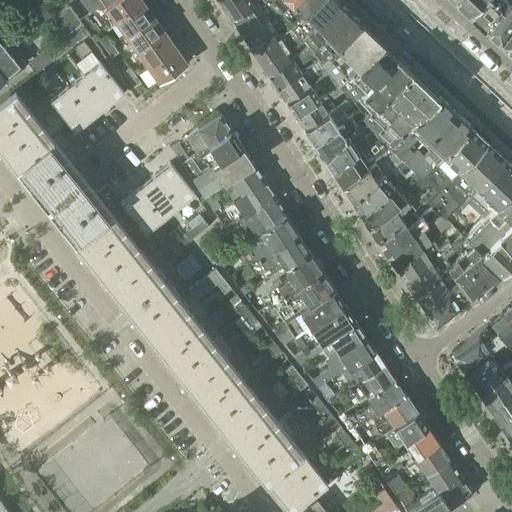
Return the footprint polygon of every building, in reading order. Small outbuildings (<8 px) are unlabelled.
[(80,22),(78,21),(71,10),(68,7),(66,3),(63,0),(58,0),(52,5),(51,5),(48,8),(55,17),(56,19),(43,29),(54,43),(77,24),(80,22)] [(139,0),(106,0),(102,3),(114,19),(139,0)] [(152,14),(142,0),(139,0),(114,19),(124,34),(152,14)] [(231,19),(258,0),(218,0),(220,3),(224,9),(230,17),(231,19)] [(258,0),(231,19),(241,33),(274,10),(266,2),(263,0),(258,0)] [(277,14),(290,0),(268,0),(266,2),(274,10),(277,14)] [(288,25),(311,0),(290,0),(277,14),(285,22),(288,25)] [(315,23),(336,0),(311,0),(288,25),(297,33),(298,35),(300,38),(310,28),(303,21),(308,16),(315,23)] [(327,56),(360,22),(337,0),(336,0),(315,23),(312,25),(310,28),(300,38),(303,42),(307,46),(314,52),(322,62),(327,56)] [(460,0),(475,14),(488,0),(460,0)] [(496,0),(488,0),(475,14),(488,26),(503,6),(496,0)] [(488,26),(501,38),(505,42),(511,32),(511,0),(496,0),(503,6),(488,26)] [(241,33),(250,46),(275,29),(285,22),(277,14),(274,10),(241,33)] [(163,30),(152,14),(124,34),(136,50),(163,30)] [(86,15),(78,21),(80,22),(87,32),(90,37),(99,30),(93,22),(92,23),(86,15)] [(328,71),(337,85),(338,84),(341,82),(352,74),(382,42),(360,22),(327,56),(322,62),(328,71)] [(77,24),(54,43),(27,63),(35,73),(84,34),(77,24)] [(250,46),(259,60),(296,34),(290,28),(279,36),(275,29),(250,46)] [(175,46),(163,30),(136,50),(147,66),(175,46)] [(259,60),(267,73),(292,56),(288,50),(295,45),(296,46),(303,42),(300,38),(298,35),(297,36),(296,34),(259,60)] [(99,41),(105,49),(111,44),(106,36),(99,41)] [(0,82),(20,65),(0,41),(0,82)] [(383,43),(382,42),(352,74),(341,82),(338,84),(343,90),(345,92),(348,90),(355,83),(362,89),(396,55),(386,46),(383,43)] [(111,44),(105,49),(111,57),(117,52),(111,44)] [(187,63),(175,46),(147,66),(158,82),(187,63)] [(274,84),(276,86),(300,70),(296,64),(314,52),(307,46),(292,56),(267,73),(269,76),(269,79),(272,83),(274,84)] [(395,55),(396,55),(362,89),(361,90),(355,97),(368,112),(411,69),(409,68),(395,55)] [(276,86),(285,99),(309,84),(305,77),(322,66),(317,59),(300,70),(276,86)] [(98,60),(82,73),(106,104),(123,91),(98,60)] [(122,72),(128,79),(134,75),(129,67),(122,72)] [(377,135),(388,145),(438,95),(411,69),(368,112),(366,114),(361,120),(371,129),(377,135)] [(82,73),(67,85),(90,117),(106,104),(82,73)] [(285,99),(294,113),(318,97),(314,92),(326,84),(329,82),(324,74),(309,84),(285,99)] [(134,75),(128,79),(133,87),(140,82),(134,75)] [(318,97),(294,113),(303,127),(334,106),(329,99),(343,90),(338,84),(337,85),(329,90),(318,97)] [(90,117),(67,85),(49,99),(73,130),(90,117)] [(0,98),(0,125),(22,109),(9,91),(0,98)] [(388,145),(390,147),(401,157),(404,160),(412,152),(407,146),(416,137),(412,133),(418,130),(426,139),(454,110),(438,95),(388,145)] [(303,127),(312,139),(336,124),(332,118),(346,109),(343,105),(352,100),(349,97),(334,106),(303,127)] [(0,125),(0,147),(2,151),(36,125),(22,109),(0,125)] [(413,169),(420,176),(470,125),(454,110),(426,139),(432,144),(422,153),(417,147),(412,152),(404,160),(413,169)] [(203,136),(207,142),(230,128),(219,112),(197,127),(182,139),(189,148),(194,144),(193,143),(203,136)] [(312,139),(323,157),(345,134),(353,127),(348,117),(336,124),(312,139)] [(2,151),(15,167),(49,142),(36,125),(2,151)] [(426,182),(434,191),(487,141),(470,125),(420,176),(426,182)] [(242,145),(230,128),(207,142),(188,157),(181,162),(192,179),(242,145)] [(323,157),(332,170),(369,142),(377,135),(371,129),(352,144),(345,134),(323,157)] [(430,206),(438,213),(445,218),(464,199),(468,195),(505,158),(487,141),(434,191),(424,201),(430,206)] [(15,167),(28,184),(61,157),(49,142),(15,167)] [(175,153),(181,162),(188,157),(178,142),(171,147),(176,153),(175,153)] [(332,170),(341,184),(379,155),(369,142),(332,170)] [(202,195),(225,180),(253,162),(242,145),(192,179),(202,195)] [(341,184),(351,199),(401,157),(390,147),(379,155),(341,184)] [(52,214),(59,222),(92,196),(85,188),(81,182),(84,179),(75,169),(72,171),(67,165),(61,157),(28,184),(35,192),(52,214)] [(351,199),(359,212),(395,184),(409,173),(413,169),(404,160),(401,157),(351,199)] [(468,195),(487,212),(511,186),(511,164),(505,158),(468,195)] [(169,162),(153,175),(177,205),(193,193),(169,162)] [(225,180),(235,196),(264,178),(253,162),(225,180)] [(409,173),(414,180),(420,176),(413,169),(409,173)] [(153,175),(136,188),(161,219),(177,205),(153,175)] [(420,176),(414,180),(408,185),(415,192),(426,182),(420,176)] [(244,214),(245,214),(274,194),(264,178),(235,196),(232,197),(244,214)] [(359,212),(369,226),(405,196),(395,184),(359,212)] [(463,236),(472,244),(481,252),(497,236),(511,220),(511,186),(487,212),(463,236)] [(161,219),(136,188),(119,201),(144,232),(161,219)] [(205,199),(212,210),(220,205),(213,193),(205,199)] [(250,235),(258,229),(284,212),(285,211),(274,194),(245,214),(250,221),(243,226),(250,235)] [(59,222),(71,238),(105,212),(92,196),(59,222)] [(369,226),(377,239),(403,220),(412,211),(415,208),(405,196),(369,226)] [(445,218),(450,223),(452,225),(471,207),(464,199),(445,218)] [(220,205),(212,210),(223,228),(231,223),(220,205)] [(377,239),(386,252),(438,213),(430,206),(417,217),(412,211),(403,220),(377,239)] [(71,238),(84,254),(118,229),(105,212),(71,238)] [(241,255),(247,264),(296,231),(284,212),(258,229),(265,239),(241,255)] [(187,221),(191,227),(197,234),(208,225),(198,213),(187,221)] [(386,252),(396,267),(431,238),(450,223),(445,218),(438,213),(386,252)] [(511,220),(497,236),(511,249),(511,220)] [(191,227),(175,239),(181,246),(197,234),(191,227)] [(84,254),(97,270),(130,244),(118,229),(84,254)] [(277,257),(283,266),(309,250),(296,231),(247,264),(253,273),(277,257)] [(481,252),(501,270),(511,259),(511,249),(497,236),(481,252)] [(181,246),(175,239),(174,238),(168,243),(169,244),(159,252),(165,259),(175,251),(175,252),(181,246)] [(404,279),(430,259),(450,244),(446,239),(437,246),(431,238),(396,267),(404,279)] [(97,270),(110,286),(143,260),(130,244),(97,270)] [(472,244),(459,256),(484,285),(500,271),(501,270),(481,252),(472,244)] [(271,301),(321,268),(309,250),(283,266),(289,275),(280,282),(278,279),(271,283),(273,286),(265,292),(271,301)] [(110,286),(129,310),(166,280),(148,256),(143,260),(110,286)] [(447,267),(456,281),(465,294),(468,297),(484,285),(459,256),(447,267)] [(404,279),(414,295),(438,274),(430,259),(404,279)] [(414,295),(423,307),(456,281),(447,267),(438,274),(414,295)] [(216,283),(223,278),(215,268),(188,289),(196,299),(216,283)] [(321,268),(271,301),(283,319),(333,286),(321,268)] [(230,287),(223,278),(216,283),(223,293),(230,287)] [(129,310),(150,337),(151,336),(183,310),(188,307),(181,299),(166,280),(129,310)] [(239,288),(243,294),(252,287),(248,281),(239,288)] [(456,281),(423,307),(434,324),(459,305),(453,296),(458,293),(461,296),(465,294),(456,281)] [(270,327),(282,342),(343,302),(333,286),(283,319),(270,327)] [(150,337),(162,353),(164,352),(203,320),(209,314),(197,299),(188,307),(183,310),(151,336),(150,337)] [(233,305),(241,315),(248,310),(240,300),(233,305)] [(282,342),(294,358),(354,318),(343,302),(282,342)] [(511,303),(502,311),(511,323),(511,303)] [(248,310),(241,315),(249,325),(256,319),(248,310)] [(511,323),(502,311),(490,321),(503,338),(508,345),(511,350),(511,323)] [(323,349),(328,356),(363,332),(354,318),(294,358),(299,364),(308,358),(323,349)] [(162,353),(175,369),(176,368),(216,335),(203,320),(164,352),(162,353)] [(452,351),(462,367),(501,340),(496,334),(484,342),(477,331),(452,351)] [(259,338),(267,347),(274,342),(266,332),(259,338)] [(373,348),(363,332),(328,356),(323,359),(328,367),(318,374),(323,382),(333,375),(341,370),(373,348)] [(176,368),(175,369),(188,385),(189,384),(221,358),(230,351),(217,334),(216,335),(176,368)] [(462,367),(471,380),(497,363),(493,356),(508,345),(503,338),(501,340),(462,367)] [(274,342),(267,347),(274,357),(281,352),(274,342)] [(356,370),(361,377),(383,362),(373,348),(341,370),(346,377),(356,370)] [(471,380),(481,395),(511,372),(511,360),(508,355),(497,363),(471,380)] [(188,385),(201,401),(233,374),(221,358),(189,384),(188,385)] [(358,401),(366,395),(393,378),(383,362),(361,377),(348,385),(358,401)] [(284,369),(292,379),(299,374),(291,364),(284,369)] [(511,372),(481,395),(489,408),(511,391),(511,372)] [(201,401),(214,417),(246,390),(233,374),(201,401)] [(299,374),(292,379),(300,389),(307,384),(299,374)] [(311,378),(317,386),(323,382),(318,374),(311,378)] [(345,416),(352,427),(353,426),(382,407),(403,393),(393,378),(366,395),(371,402),(360,409),(359,407),(345,416)] [(323,382),(317,386),(327,399),(332,396),(323,382)] [(214,417),(226,433),(263,404),(261,402),(258,405),(246,390),(214,417)] [(511,391),(489,408),(498,421),(511,410),(511,391)] [(373,437),(380,433),(417,409),(405,392),(403,393),(382,407),(388,415),(368,429),(373,437)] [(310,402),(317,411),(324,406),(317,396),(310,402)] [(226,433),(239,449),(276,421),(263,404),(226,433)] [(324,406),(317,411),(325,421),(332,416),(324,406)] [(403,440),(404,440),(427,425),(417,409),(380,433),(385,441),(398,433),(403,440)] [(511,410),(498,421),(507,434),(511,430),(511,410)] [(239,449),(252,465),(289,436),(276,421),(239,449)] [(396,469),(415,457),(438,442),(427,425),(404,440),(409,448),(391,460),(396,469)] [(335,433),(343,443),(350,438),(342,428),(335,433)] [(265,480),(265,481),(301,452),(289,436),(252,465),(264,481),(265,480)] [(350,438),(343,443),(351,453),(357,448),(350,438)] [(415,457),(425,472),(448,457),(438,442),(415,457)] [(365,447),(373,460),(381,455),(372,443),(365,447)] [(265,481),(278,497),(314,468),(301,452),(265,481)] [(373,460),(384,477),(392,472),(381,455),(373,460)] [(422,487),(424,491),(427,494),(433,491),(459,473),(448,457),(425,472),(431,481),(422,487)] [(376,476),(369,464),(362,469),(369,480),(376,476)] [(288,510),(289,511),(292,511),(316,493),(327,484),(314,468),(278,497),(288,510)] [(392,472),(384,477),(394,492),(402,487),(405,485),(395,469),(392,472)] [(459,473),(433,491),(435,494),(438,492),(448,505),(471,491),(459,473)] [(375,490),(382,500),(389,496),(383,485),(375,490)] [(427,494),(424,491),(411,499),(403,486),(402,487),(394,492),(407,511),(444,511),(450,508),(448,505),(438,492),(435,494),(433,491),(427,494)] [(292,511),(330,511),(331,511),(316,493),(292,511)] [(389,496),(382,500),(389,511),(396,506),(389,496)]
